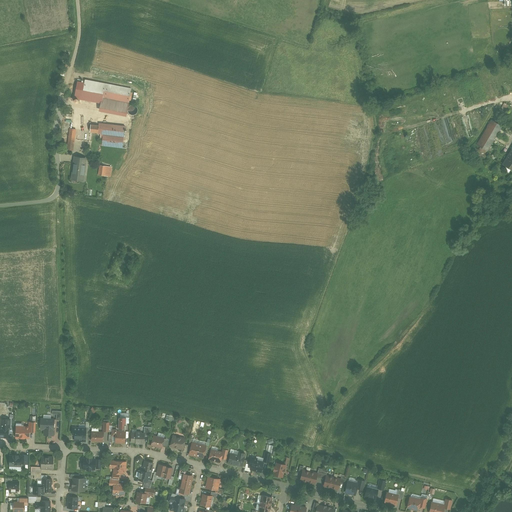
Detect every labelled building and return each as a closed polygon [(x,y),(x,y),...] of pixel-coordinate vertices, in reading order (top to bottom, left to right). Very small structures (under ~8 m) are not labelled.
[(126,116),(131,88),(85,80),(84,87),(77,86),(75,97),(101,102),(99,111),(126,116)] [(129,105),(129,114),(138,114),(138,105),(129,105)] [(491,119),(476,144),(487,151),(502,126),(491,119)] [(124,126),(99,123),(99,126),(98,132),(98,134),(123,137),(124,126)] [(124,138),(103,135),(101,145),(122,148),(124,138)] [(511,150),(502,164),(511,169),(511,150)] [(501,164),(489,156),(485,162),(497,170),(501,164)] [(80,158),(75,157),(74,164),(74,170),(73,170),(72,177),(77,178),(77,179),(83,180),(84,172),(85,172),(85,167),(84,167),(85,158),(80,157),(80,158)] [(61,411),(52,411),(52,414),(56,414),(56,420),(61,420),(61,411)] [(2,419),(1,427),(8,427),(10,427),(10,419),(2,419)] [(54,419),(41,419),(40,427),(44,428),(44,435),(53,436),(53,429),(54,429),(54,419)] [(29,427),(23,426),(22,427),(22,423),(16,423),(16,426),(16,427),(16,437),(20,437),(21,438),(24,438),(25,437),(29,438),(29,431),(29,427)] [(1,427),(0,426),(0,437),(8,437),(8,427),(1,427)] [(78,428),(73,428),(73,435),(75,435),(75,440),(85,441),(85,434),(86,433),(85,433),(78,433),(78,428)] [(116,430),(112,429),(112,435),(112,436),(113,436),(116,436),(115,442),(124,443),(125,432),(118,432),(116,432),(116,430)] [(103,433),(92,432),(91,440),(92,441),(95,441),(96,440),(103,441),(103,433)] [(141,432),(136,432),(136,433),(132,433),(131,442),(136,442),(136,443),(140,443),(140,442),(144,442),(144,435),(144,434),(141,433),(141,432)] [(164,438),(154,436),(151,445),(162,447),(164,438)] [(185,439),(173,436),(171,446),(182,449),(184,444),(185,439)] [(192,443),(192,444),(190,449),(189,454),(196,456),(199,444),(192,443)] [(206,446),(199,444),(196,456),(203,457),(206,446)] [(222,452),(211,450),(209,459),(220,462),(221,458),(222,452)] [(238,455),(231,453),(229,463),(241,466),(242,466),(243,459),(244,454),(238,453),(238,455)] [(22,455),(10,455),(9,467),(22,467),(22,464),(22,455)] [(54,457),(42,457),(41,468),(53,468),(54,457)] [(87,458),(87,459),(84,459),(83,469),(87,469),(87,470),(91,470),(91,469),(95,469),(95,459),(91,459),(91,458),(87,458)] [(263,462),(253,460),(251,469),(261,472),(263,462)] [(126,462),(110,461),(110,466),(114,466),(114,473),(119,474),(123,474),(123,469),(125,470),(126,462)] [(153,463),(145,461),(143,471),(141,470),(141,472),(140,472),(138,477),(139,478),(139,480),(145,481),(147,482),(148,480),(148,478),(149,479),(153,463)] [(285,465),(277,463),(276,467),(275,467),(274,471),(275,471),(274,475),(282,477),(283,473),(284,469),(285,465)] [(166,466),(159,464),(157,472),(157,475),(162,476),(163,477),(166,466)] [(172,468),(169,467),(168,468),(167,468),(167,467),(167,466),(166,466),(163,477),(170,478),(170,476),(172,468)] [(310,472),(303,470),(302,474),(300,480),(307,482),(310,472)] [(317,473),(310,472),(307,482),(315,484),(316,477),(317,473)] [(185,474),(183,474),(180,492),(184,493),(188,494),(192,476),(185,474)] [(333,477),(326,476),(325,479),(323,486),(331,488),(333,477)] [(219,479),(208,477),(206,487),(216,489),(217,490),(217,488),(219,479)] [(340,479),(333,477),(331,488),(338,489),(339,483),(340,479)] [(51,479),(42,479),(42,487),(42,491),(44,491),(51,492),(51,479)] [(112,479),(110,479),(109,484),(113,485),(113,494),(116,494),(116,497),(121,498),(121,495),(124,495),(125,486),(120,486),(120,484),(118,484),(119,480),(112,479)] [(365,481),(358,479),(357,484),(356,488),(363,490),(365,481)] [(386,481),(379,479),(377,488),(384,490),(386,481)] [(146,487),(150,488),(152,481),(148,480),(147,482),(145,481),(143,487),(146,487)] [(357,484),(348,481),(345,492),(355,494),(356,488),(357,484)] [(9,482),(9,489),(11,489),(11,492),(19,492),(19,482),(9,482)] [(37,485),(35,485),(34,486),(33,493),(37,494),(40,494),(40,493),(42,493),(42,494),(43,494),(44,493),(44,491),(42,491),(42,487),(38,486),(37,485)] [(150,488),(146,487),(144,493),(147,494),(153,496),(154,489),(150,488)] [(377,490),(367,487),(364,497),(369,498),(369,497),(375,499),(377,490)] [(144,493),(138,492),(136,501),(145,503),(147,494),(144,493)] [(396,495),(387,493),(385,502),(396,504),(397,498),(398,495),(396,495)] [(210,496),(203,494),(201,504),(210,506),(212,497),(210,496)] [(272,497),(262,495),(260,504),(270,505),(272,497)] [(78,502),(78,497),(68,496),(66,508),(77,509),(77,508),(78,502)] [(182,511),(185,499),(170,496),(169,501),(174,502),(173,506),(171,505),(170,510),(176,511),(182,511)] [(420,500),(410,497),(407,507),(418,510),(419,506),(420,500)] [(452,500),(445,499),(444,505),(444,508),(450,509),(452,500)] [(49,511),(50,501),(41,501),(41,502),(36,502),(35,508),(41,508),(40,511),(49,511)] [(14,502),(14,511),(22,511),(24,511),(24,505),(24,503),(19,502),(14,502)] [(444,505),(432,502),(429,511),(442,511),(444,508),(444,505)]
